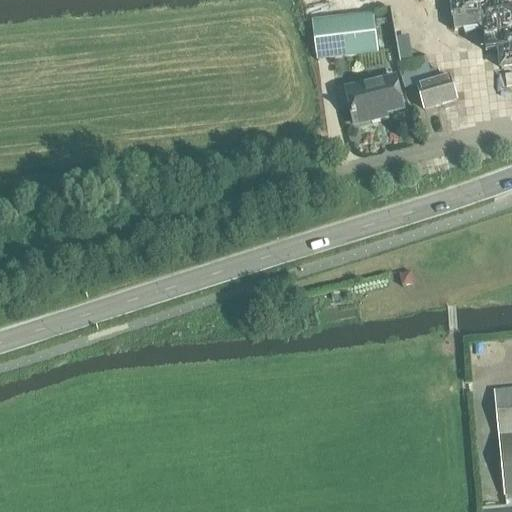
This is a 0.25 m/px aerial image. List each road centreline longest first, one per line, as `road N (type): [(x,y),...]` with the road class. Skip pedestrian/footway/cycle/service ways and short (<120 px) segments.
road 1 (tertiary): [(0,342),(511,179)]
road 2 (track): [(324,181),(0,267)]
road 3 (unclassified): [(511,125),(324,181)]
